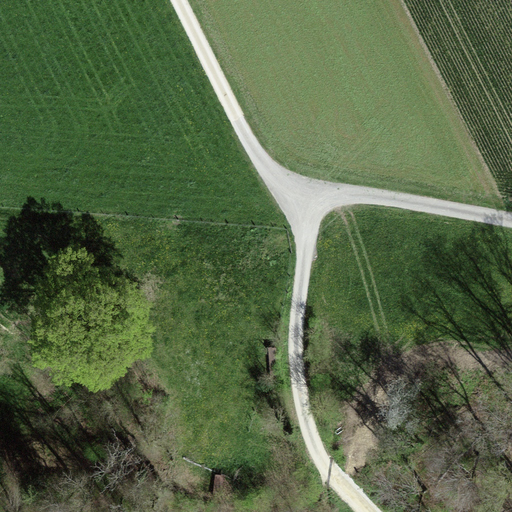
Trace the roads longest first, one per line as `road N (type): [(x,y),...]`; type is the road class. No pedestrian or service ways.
road 1 (track): [(178,0),(255,152),(298,196),(305,244),(294,392),(313,451),(366,511)]
road 2 (track): [(298,196),(374,195),(511,220)]
